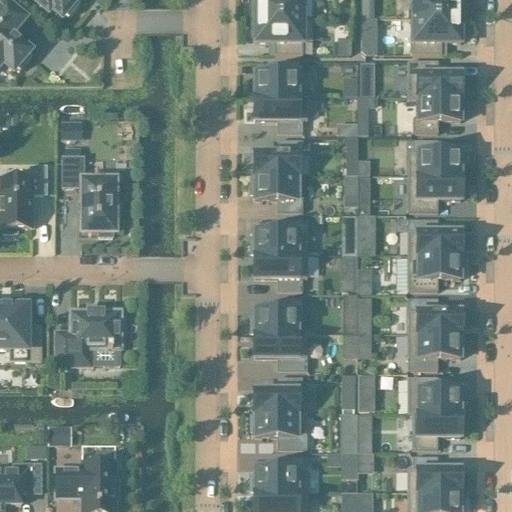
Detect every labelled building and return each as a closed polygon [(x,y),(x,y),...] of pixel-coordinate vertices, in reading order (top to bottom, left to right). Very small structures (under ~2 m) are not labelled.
[(34,0),(59,24),(79,4),(75,0),(34,0)] [(302,22),(301,0),(253,0),(254,4),(250,4),(250,22),(302,22)] [(372,0),(360,0),(360,22),(373,22),(372,0)] [(411,0),(412,22),(463,22),(463,5),(460,5),(459,0),(411,0)] [(0,69),(2,66),(13,75),(15,73),(19,76),(31,61),(28,58),(30,55),(11,39),(24,23),(4,6),(0,11),(0,69)] [(302,59),(302,22),(250,22),(250,40),(254,40),(254,46),(273,46),(273,59),(302,59)] [(463,40),(463,22),(412,22),(412,59),(440,59),(440,47),(460,47),(460,40),(463,40)] [(337,59),(350,59),(350,44),(337,44),(337,59)] [(376,48),(360,48),(360,56),(364,59),(376,59),(376,48)] [(254,100),(301,100),(301,65),(276,65),(276,77),(254,77),(254,100)] [(416,102),(460,102),(460,77),(437,77),(437,65),(407,65),(407,102),(416,102)] [(373,67),(359,67),(359,81),(373,81),(373,67)] [(373,81),(359,81),(359,98),(373,98),(373,81)] [(306,100),(301,100),(254,100),(254,125),(276,125),(276,137),(301,137),(301,125),(306,125),(306,100)] [(375,101),(356,101),(357,128),(366,128),(366,112),(375,112),(375,101)] [(460,125),(460,102),(416,102),(416,123),(412,123),(412,137),(437,137),(437,125),(460,125)] [(60,144),(74,144),(74,126),(60,126),(60,144)] [(357,128),(357,140),(367,140),(366,128),(357,128)] [(356,141),(345,141),(345,164),(357,164),(356,141)] [(254,181),(297,181),(297,157),(301,157),(301,144),(276,144),(276,156),(254,156),(254,181)] [(407,182),(459,182),(459,156),(437,156),(437,144),(412,144),(412,156),(407,156),(407,180),(407,182)] [(61,161),(61,192),(81,192),(81,237),(97,237),(97,241),(112,241),(112,237),(115,237),(115,217),(119,217),(119,203),(115,203),(115,184),(83,184),(83,161),(61,161)] [(368,164),(357,164),(356,179),(368,179),(368,164)] [(0,232),(2,233),(2,237),(16,237),(16,233),(31,233),(31,198),(46,198),(46,170),(29,170),(29,183),(0,182),(0,232)] [(356,180),(343,180),(343,191),(356,190),(356,180)] [(297,181),(254,181),(254,182),(250,182),(250,198),(253,198),(253,204),(276,204),(276,216),(301,216),(301,181),(297,181)] [(369,219),(369,181),(357,181),(357,219),(369,219)] [(459,182),(407,182),(407,216),(437,216),(437,204),(459,204),(459,182)] [(356,190),(343,191),(343,208),(356,209),(356,190)] [(373,220),(357,220),(357,233),(374,233),(374,220),(373,220)] [(253,257),(306,257),(306,223),(276,223),(276,235),(253,235),(253,257)] [(407,259),(459,259),(459,236),(437,236),(437,224),(407,224),(407,259)] [(374,233),(357,233),(356,257),(373,257),(374,233)] [(306,283),(306,257),(253,257),(253,283),(276,283),(276,295),(301,295),(301,283),(306,283)] [(356,257),(340,258),(340,283),(356,283),(356,271),(356,257)] [(459,261),(459,259),(407,259),(407,295),(437,295),(437,283),(459,283),(459,277),(463,277),(463,261),(459,261)] [(370,271),(356,271),(356,283),(356,285),(370,286),(370,271)] [(356,283),(340,283),(340,295),(356,295),(356,285),(356,283)] [(370,286),(356,285),(356,295),(356,298),(368,298),(370,298),(370,286)] [(253,337),(301,337),(301,303),(276,303),(276,315),(253,315),(253,337)] [(407,338),(459,339),(459,315),(437,315),(437,303),(407,303),(407,338)] [(0,353),(9,353),(9,365),(40,365),(40,330),(26,330),(26,310),(11,310),(11,308),(0,308),(0,353)] [(53,336),(53,370),(90,370),(90,352),(119,352),(119,348),(122,348),(122,320),(119,320),(119,316),(103,316),(103,315),(86,315),(86,316),(70,316),(70,336),(53,336)] [(356,325),(342,325),(342,338),(356,338),(356,326),(356,325)] [(370,326),(356,326),(356,338),(370,338),(370,326)] [(306,337),(301,337),(253,337),(253,362),(276,362),(276,374),(306,374),(306,337)] [(356,338),(342,338),(341,361),(370,361),(370,338),(356,338)] [(459,340),(459,339),(407,338),(407,374),(437,374),(437,362),(459,362),(459,356),(463,356),(463,340),(459,340)] [(341,380),(341,391),(354,391),(355,380),(341,380)] [(253,416),(301,417),(301,389),(301,382),(276,382),(276,394),(253,394),(253,416)] [(411,419),(459,419),(459,416),(463,416),(463,400),(459,400),(459,394),(437,394),(437,382),(406,382),(406,419),(411,419)] [(369,398),(358,398),(358,416),(369,416),(369,398)] [(306,417),(301,417),(253,416),(253,419),(250,419),(250,435),(253,435),(253,441),(276,441),(276,453),(306,453),(306,417)] [(342,419),(339,419),(339,435),(356,435),(356,419),(352,419),(342,419)] [(459,419),(411,419),(411,453),(437,453),(437,441),(459,441),(459,419)] [(48,431),(48,450),(70,449),(70,431),(48,431)] [(339,435),(338,457),(324,458),(324,470),(338,470),(338,485),(355,485),(354,477),(371,476),(371,456),(357,456),(356,456),(356,435),(339,435)] [(371,445),(357,445),(357,456),(371,456),(371,445)] [(27,463),(45,463),(45,449),(27,449),(27,463)] [(253,496),(306,496),(306,461),(276,461),(276,473),(253,473),(253,479),(250,479),(250,495),(253,495),(253,496)] [(407,497),(459,497),(459,473),(437,473),(436,461),(411,461),(411,473),(407,473),(407,497)] [(81,473),(56,473),(56,501),(81,501),(80,511),(114,511),(115,503),(118,503),(118,483),(115,483),(115,468),(81,468),(81,473)] [(0,511),(4,511),(4,509),(20,509),(20,497),(40,497),(40,469),(13,469),(13,473),(0,473),(0,511)] [(305,511),(306,496),(253,496),(253,511),(305,511)] [(367,511),(367,496),(339,497),(339,511),(367,511)] [(459,499),(459,497),(407,497),(406,511),(462,511),(463,499),(459,499)]
